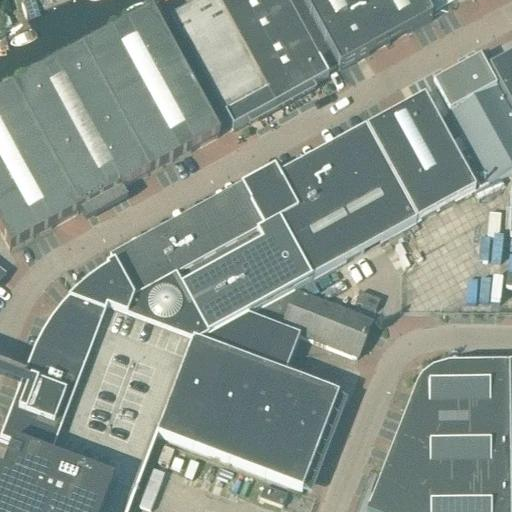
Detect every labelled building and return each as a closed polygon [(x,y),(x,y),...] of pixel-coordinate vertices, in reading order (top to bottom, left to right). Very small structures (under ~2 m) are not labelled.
[(327,80),(284,0),(207,0),(172,20),(232,132),(327,80)] [(299,0),(329,54),(337,70),(338,72),(338,71),(356,62),(363,58),(418,27),(430,20),(419,0),(299,0)] [(466,0),(424,0),(434,18),(466,0)] [(219,139),(152,17),(0,97),(0,236),(9,254),(80,215),(86,226),(127,204),(121,193),(219,139)] [(511,58),(488,72),(511,115),(511,58)] [(479,61),(433,87),(436,94),(437,95),(450,118),(469,152),(460,157),(479,192),(511,174),(511,121),(489,79),(486,73),(483,68),(479,61)] [(391,119),(365,133),(415,227),(474,195),(424,101),(397,116),(391,119)] [(328,154),(304,167),(310,177),(355,259),(401,234),(413,227),(368,142),(364,134),(328,154)] [(273,174),(239,193),(243,200),(294,293),(296,292),(309,285),(355,259),(310,177),(304,167),(294,172),(277,181),(273,174)] [(239,193),(109,264),(113,271),(132,307),(162,291),(181,325),(193,318),(206,342),(247,320),(290,296),(294,293),(243,200),(239,193)] [(23,387),(11,420),(23,424),(12,452),(136,500),(157,444),(196,347),(206,342),(193,318),(181,325),(162,291),(132,307),(113,271),(105,275),(106,277),(107,278),(100,283),(93,287),(86,292),(83,295),(78,300),(77,300),(74,303),(63,333),(52,329),(40,361),(45,363),(35,392),(23,387)] [(290,296),(247,320),(248,322),(281,334),(299,341),(309,345),(356,363),(363,345),(368,333),(370,326),(371,326),(370,326),(294,297),(290,296)] [(379,304),(359,296),(355,307),(375,315),(379,304)] [(196,347),(157,444),(300,498),(301,496),(302,492),(308,478),(314,463),(325,434),(330,419),(337,401),(283,381),(285,378),(296,348),(299,341),(281,334),(248,322),(247,320),(206,342),(196,347)] [(382,477),(368,511),(511,511),(511,371),(508,371),(485,371),(447,372),(431,377),(420,385),(415,393),(382,477)] [(0,480),(0,511),(130,511),(136,500),(12,452),(11,454),(1,481),(0,480)]
